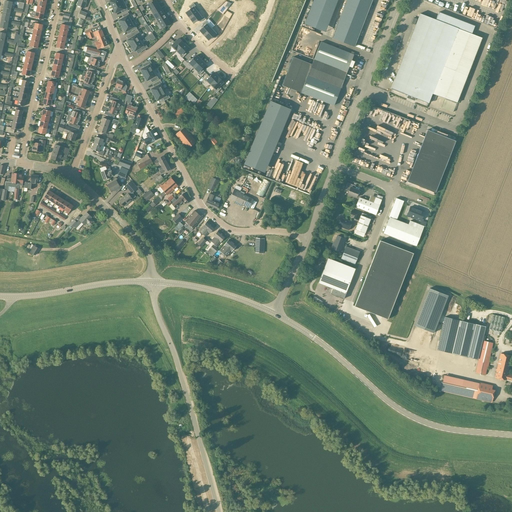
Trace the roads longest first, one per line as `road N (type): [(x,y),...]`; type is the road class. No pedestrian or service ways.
road 1 (residential): [(307,240),(230,228),(206,211),(126,63)]
road 2 (tertiary): [(511,434),(425,423),(274,313)]
road 3 (unclassified): [(218,511),(152,281)]
road 4 (residential): [(55,0),(20,163)]
road 5 (unclassified): [(379,321),(346,305),(392,188)]
road 6 (tertiary): [(152,281),(0,296)]
road 7 (residential): [(152,281),(144,246),(70,176)]
road 8 (residential): [(70,176),(119,48)]
road 9 (tertiary): [(274,313),(216,291),(152,281)]
